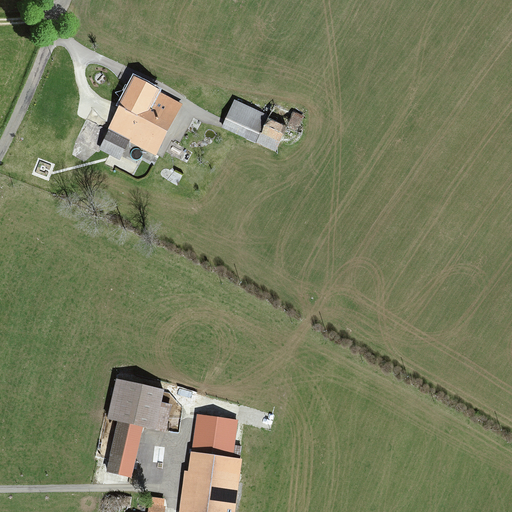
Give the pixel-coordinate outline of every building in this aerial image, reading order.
[(157,158),(185,106),(137,80),(109,132),(131,144),(157,158)] [(254,135),(263,115),(235,103),(226,122),(254,135)] [(304,118),(274,106),(258,145),(276,152),(285,130),(297,134),(304,118)] [(131,144),(109,132),(99,150),(121,162),(131,144)] [(163,390),(117,379),(107,419),(118,421),(106,471),(132,477),(144,426),(154,429),(163,390)] [(234,511),(242,458),(233,457),(238,420),(196,414),(188,471),(184,470),(178,511),(234,511)]
